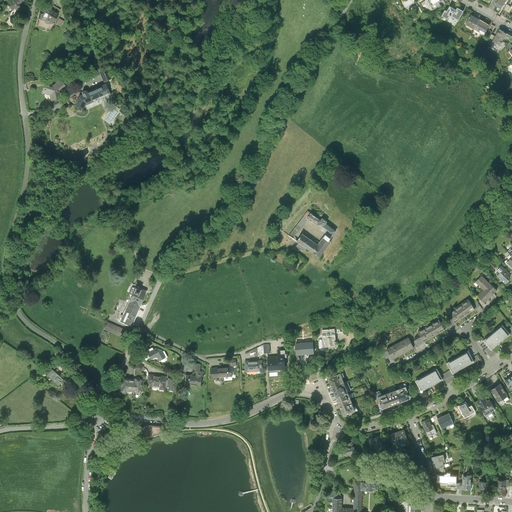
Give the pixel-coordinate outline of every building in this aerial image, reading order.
[(9,7),(12,10),(15,8),(16,10),(21,6),(20,5),(24,1),(23,0),(16,0),(15,1),(14,0),(11,3),(12,4),(9,7)] [(492,0),(491,3),(501,9),(505,0),(497,0),(497,1),(496,0),(492,0)] [(457,8),(456,11),(449,7),(446,12),(445,11),(441,17),(448,20),(450,17),(458,21),(463,12),(457,8)] [(41,12),(39,19),(49,22),(54,24),(59,15),(48,8),(45,13),(41,12)] [(480,20),(471,15),(466,24),(474,29),(480,20)] [(65,22),(59,19),(56,24),(61,27),(65,22)] [(489,26),(480,20),(474,29),(484,35),(489,26)] [(507,34),(499,30),(492,42),(500,46),(504,38),(507,34)] [(104,83),(111,79),(107,69),(99,73),(104,83)] [(53,87),(45,85),(42,93),(50,96),(51,101),(59,100),(58,94),(61,92),(61,93),(67,88),(61,81),(53,87)] [(106,85),(87,93),(87,92),(85,91),(84,91),(83,91),(82,93),(82,94),(82,95),(79,96),(76,102),(74,101),(72,105),(83,110),(85,106),(110,95),(106,85)] [(321,219),(311,212),(308,217),(315,222),(316,221),(323,227),(322,228),(328,232),(319,244),(303,233),(300,236),(297,234),(294,238),(300,242),(296,247),(303,252),(307,246),(320,256),(331,240),(329,239),(336,229),(326,222),(327,220),(322,217),(321,219)] [(501,281),(503,281),(506,284),(509,280),(507,277),(510,273),(501,265),(498,270),(500,272),(497,276),(500,279),(501,281)] [(499,288),(485,273),(479,279),(487,287),(481,293),(487,300),(499,288)] [(127,298),(130,300),(133,293),(143,297),(146,291),(131,284),(127,291),(129,292),(127,298)] [(130,300),(127,307),(137,311),(143,297),(133,293),(130,300)] [(458,321),(477,307),(474,303),(471,298),(451,312),(455,317),(458,321)] [(483,304),(480,300),(474,303),(477,307),(478,308),(483,304)] [(131,325),(137,311),(127,307),(123,316),(120,321),(124,322),(131,325)] [(455,317),(444,324),(447,328),(448,329),(458,322),(458,321),(455,317)] [(133,329),(109,318),(104,329),(127,340),(133,329)] [(424,336),(427,340),(447,328),(444,324),(441,318),(421,330),(424,336)] [(503,327),(500,329),(499,328),(487,339),(488,339),(485,342),(484,340),(483,341),(488,347),(491,350),(491,349),(490,349),(493,346),(494,347),(506,337),(505,336),(508,334),(509,334),(507,331),(502,325),(503,327)] [(334,329),(323,330),(324,340),(325,339),(326,345),(335,344),(334,339),(335,338),(334,329)] [(389,348),(390,350),(393,355),(395,358),(416,346),(414,342),(410,336),(389,348)] [(424,336),(414,342),(416,346),(417,347),(427,341),(427,340),(424,336)] [(314,353),(313,341),(295,343),(297,355),(314,353)] [(263,345),(258,348),(258,356),(264,353),(270,353),(269,345),(263,345)] [(491,350),(488,347),(484,351),(488,355),(492,351),(493,351),(491,349),(491,350)] [(152,348),(141,353),(142,356),(141,358),(145,360),(146,358),(149,357),(147,352),(152,349),(152,348)] [(152,349),(147,352),(149,357),(150,359),(156,356),(159,361),(167,357),(163,351),(162,351),(161,350),(155,348),(152,349)] [(287,349),(277,349),(278,356),(267,357),(268,369),(284,368),(283,358),(288,357),(287,349)] [(468,352),(447,364),(447,363),(451,370),(451,371),(453,374),(453,373),(465,366),(473,362),(474,362),(472,358),(468,352),(467,352),(468,352)] [(480,361),(477,355),(472,358),(474,362),(473,362),(474,364),(480,361)] [(262,360),(245,361),(245,371),(249,371),(249,369),(258,369),(258,372),(263,372),(262,360)] [(204,362),(195,361),(194,368),(198,368),(198,373),(188,372),(186,383),(191,384),(192,380),(203,382),(204,372),(207,373),(207,369),(203,369),(204,362)] [(140,371),(144,374),(148,372),(146,368),(145,369),(143,367),(144,366),(137,362),(134,367),(135,368),(134,375),(140,376),(140,371)] [(231,366),(212,368),(212,377),(232,375),(231,366)] [(52,369),(46,375),(58,386),(64,380),(52,369)] [(436,370),(416,381),(415,381),(419,388),(421,391),(422,391),(421,391),(442,379),(442,380),(440,376),(437,370),(436,369),(436,370)] [(451,370),(445,373),(448,378),(454,375),(453,374),(451,371),(451,370)] [(448,378),(445,373),(440,376),(442,380),(443,381),(448,378)] [(340,374),(338,375),(337,375),(332,377),(330,376),(329,379),(332,388),(344,383),(340,374)] [(166,376),(148,375),(147,385),(159,386),(159,389),(165,390),(165,386),(166,380),(166,376)] [(167,380),(166,380),(165,386),(166,386),(166,389),(173,390),(174,378),(167,377),(167,380)] [(118,389),(125,393),(126,390),(133,391),(133,389),(141,389),(141,379),(134,378),(134,380),(124,379),(118,389)] [(344,383),(332,388),(336,397),(347,392),(344,383)] [(500,385),(491,390),(499,405),(500,406),(501,406),(502,405),(503,405),(504,404),(504,402),(502,400),(507,396),(500,385)] [(406,387),(396,391),(400,402),(410,398),(411,396),(409,395),(406,387)] [(421,391),(419,388),(414,391),(417,396),(422,393),(422,391),(421,391)] [(396,391),(387,394),(391,405),(400,402),(396,391)] [(347,392),(336,397),(340,406),(351,401),(347,392)] [(387,394),(380,397),(378,398),(381,406),(380,408),(382,409),(391,405),(387,394)] [(476,402),(485,417),(491,413),(491,412),(495,410),(489,400),(487,401),(484,397),(476,402)] [(351,401),(340,406),(343,415),(345,416),(346,414),(348,413),(349,415),(356,414),(356,410),(355,410),(351,401)] [(465,402),(457,406),(464,418),(475,412),(471,406),(468,408),(465,402)] [(437,419),(439,424),(442,429),(449,425),(449,426),(454,424),(449,413),(437,419)] [(428,419),(421,422),(426,432),(433,429),(431,426),(428,419)] [(134,431),(135,433),(140,431),(138,429),(139,429),(137,424),(131,424),(134,431)] [(433,429),(426,432),(428,438),(437,434),(433,425),(431,426),(433,429)] [(150,432),(149,432),(146,426),(139,429),(138,429),(140,431),(143,439),(143,440),(152,436),(150,432)] [(404,430),(396,432),(400,444),(404,443),(404,442),(407,441),(404,430)] [(141,440),(143,439),(140,431),(135,433),(134,431),(125,435),(128,442),(140,437),(141,440)] [(396,432),(389,435),(392,446),(395,445),(395,446),(400,444),(396,432)] [(114,450),(125,444),(127,447),(131,445),(141,440),(140,437),(128,442),(125,435),(122,437),(111,442),(114,450)] [(380,436),(372,439),(375,451),(384,449),(380,436)] [(352,443),(348,444),(349,449),(341,451),(342,456),(355,453),(353,444),(352,443)] [(441,455),(433,457),(436,469),(441,467),(444,467),(441,455)] [(447,486),(452,487),(457,487),(457,483),(457,476),(450,476),(450,473),(446,473),(446,474),(444,474),(444,476),(437,475),(437,482),(447,483),(447,486)] [(467,476),(463,475),(463,483),(462,489),(470,490),(471,475),(467,475),(467,476)] [(360,482),(355,482),(354,509),(354,511),(361,511),(362,489),(378,490),(378,483),(373,483),(373,477),(361,476),(360,482)] [(497,480),(497,492),(505,492),(505,486),(506,481),(497,480)] [(489,482),(479,482),(479,491),(488,491),(489,482)] [(354,509),(341,508),(342,499),(340,499),(333,498),(333,499),(332,511),(353,511),(354,511),(354,509)]
